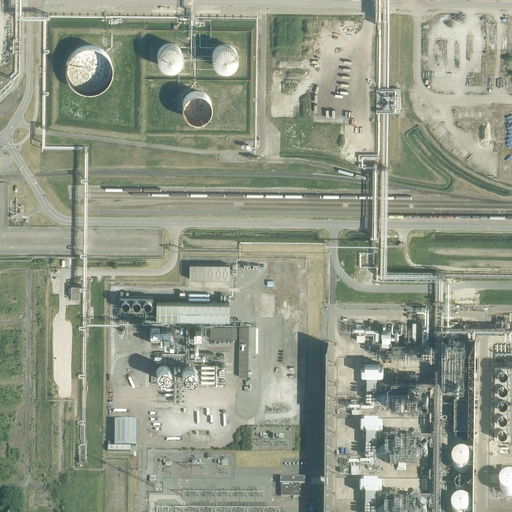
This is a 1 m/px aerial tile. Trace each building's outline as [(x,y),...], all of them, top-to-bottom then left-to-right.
[(510,21),(489,21),(489,52),(491,52),(491,47),(510,47),(510,21)] [(473,30),(457,31),(458,50),(473,50),(473,30)] [(182,58),(182,56),(182,53),(181,51),(180,49),(178,47),(177,45),(174,44),(172,43),(169,42),(166,43),(164,43),(162,44),(159,46),(158,48),(156,50),(155,52),(155,55),(155,58),(156,61),(157,63),(159,65),(160,67),(163,68),(165,69),(168,69),(171,69),(174,68),(175,67),(178,66),(179,63),(181,61),(182,58)] [(236,59),(236,56),(236,54),(235,51),(234,49),(232,47),(230,45),(229,44),(227,44),(225,43),(222,43),(220,43),(217,44),(216,44),(214,45),(213,47),(211,49),(210,51),(209,54),(209,56),(209,59),(209,61),(210,63),(212,66),(214,67),(216,69),(219,70),(222,70),(225,70),(227,69),(229,68),(232,66),(234,64),(235,62),(236,59)] [(111,70),(111,68),(111,65),(111,63),(111,61),(110,59),(109,57),(107,54),(106,53),(104,51),(101,48),(99,47),(97,46),(95,45),(92,44),(89,44),(87,44),(85,44),(82,44),(80,45),(77,46),(76,47),(73,48),(70,51),(69,53),(67,54),(66,57),(65,59),(64,61),(64,63),(63,67),(63,70),(64,72),(64,75),(65,77),(66,79),(67,81),(70,85),(72,86),(73,88),(76,89),(77,90),(79,91),(83,92),(87,92),(89,92),(92,92),(95,91),(97,90),(100,88),(102,87),(104,85),(106,84),(107,81),(109,78),(110,75),(111,73),(111,70)] [(490,59),(490,70),(497,71),(497,66),(504,66),(504,64),(497,64),(497,60),(490,59)] [(484,85),(485,74),(472,73),(472,85),(484,85)] [(211,108),(211,105),(211,102),(210,98),(209,96),(207,93),(204,91),(202,90),(198,89),(196,89),(193,89),(190,90),(187,91),(185,93),(183,96),(181,98),(180,101),(180,104),(180,107),(181,110),(182,113),(184,115),(186,117),(187,118),(189,119),(193,120),(195,120),(198,120),(201,119),(204,118),(207,116),(208,113),(210,111),(211,108)] [(492,109),(491,117),(504,117),(504,109),(492,109)] [(456,110),(456,122),(458,122),(458,125),(471,125),(471,122),(486,122),(487,111),(456,110)] [(503,129),(492,128),(491,141),(502,141),(503,129)] [(492,143),(492,155),(495,156),(495,162),(501,162),(502,145),(498,145),(498,143),(492,143)] [(460,144),(460,158),(467,158),(467,154),(468,154),(468,144),(460,144)] [(511,164),(502,164),(502,171),(505,171),(505,179),(511,179),(511,164)] [(230,278),(230,263),(190,262),(190,277),(230,278)] [(71,286),(70,298),(79,298),(79,286),(71,286)] [(153,306),(153,295),(120,294),(120,306),(153,306)] [(230,298),(157,297),(157,315),(230,316),(230,298)] [(210,337),(237,338),(237,325),(211,325),(210,337)] [(238,377),(248,377),(248,327),(239,327),(238,377)] [(511,409),(511,362),(498,362),(497,436),(511,436),(511,409)] [(170,374),(171,373),(171,371),(170,370),(169,368),(168,367),(167,366),(166,365),(164,365),(163,365),(161,365),(160,365),(158,366),(157,367),(156,368),(155,370),(155,371),(155,373),(155,374),(155,376),(156,377),(157,378),(158,379),(160,380),(161,380),(163,381),(164,380),(166,380),(167,379),(168,378),(169,377),(170,376),(170,374)] [(197,375),(197,373),(197,371),(196,370),(196,368),(195,367),(193,366),(192,365),(190,365),(189,365),(187,365),(186,365),(184,366),(183,367),(182,369),(181,370),(181,372),(181,373),(181,375),(182,376),(183,378),(184,379),(185,380),(187,380),(188,381),(190,381),(191,380),(193,380),(194,379),(195,377),(196,376),(197,375)] [(457,425),(473,425),(474,394),(457,393),(457,425)] [(137,420),(114,420),(114,446),(108,446),(108,451),(131,451),(131,445),(137,445),(137,420)] [(463,455),(461,454),(459,455),(458,455),(455,457),(454,458),(453,459),(453,460),(452,461),(452,463),(451,464),(451,466),(452,467),(452,469),(453,470),(455,472),(456,473),(457,474),(459,474),(460,475),(463,475),(464,475),(466,474),(468,473),(469,472),(470,470),(471,468),(472,466),(472,465),(472,463),(471,461),(470,459),(469,457),(467,456),(465,455),(463,455)] [(194,458),(191,458),(190,468),(192,468),(192,469),(192,468),(195,468),(195,469),(196,468),(198,468),(198,469),(198,468),(200,468),(200,458),(197,458),(197,457),(197,458),(194,458),(194,457),(194,458)] [(281,484),(281,496),(293,496),(293,500),(295,500),(295,496),(300,496),(300,484),(305,484),(305,477),(281,477),(280,484),(281,484)] [(511,480),(510,480),(508,480),(506,480),(505,481),(503,482),(502,484),(501,485),(500,487),(500,489),(500,491),(500,493),(501,494),(503,496),(504,497),(505,498),(507,499),(509,499),(511,499),(511,498),(511,480)] [(464,488),(465,487),(464,485),(464,484),(463,483),(462,482),(461,482),(460,482),(458,482),(456,483),(455,484),(455,485),(455,486),(455,488),(456,490),(457,491),(458,491),(459,491),(460,491),(461,491),(463,490),(464,489),(464,488)] [(471,511),(472,510),(472,508),(471,507),(470,505),(469,503),(467,502),(465,501),(464,501),(462,500),(460,500),(458,501),(456,502),(454,503),(453,505),(452,507),(452,509),(451,510),(451,511),(471,511)]
